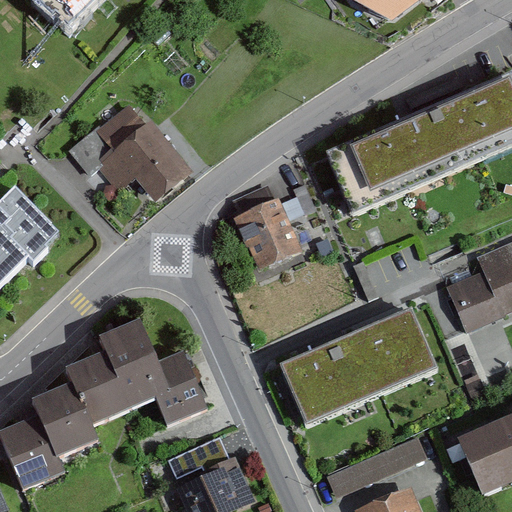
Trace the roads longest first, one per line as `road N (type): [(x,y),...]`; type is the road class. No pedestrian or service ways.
road 1 (tertiary): [(156,232),(376,70),(492,0)]
road 2 (unknown): [(227,366),(511,233)]
road 3 (tertiary): [(295,511),(156,232)]
road 4 (residential): [(0,378),(156,232)]
